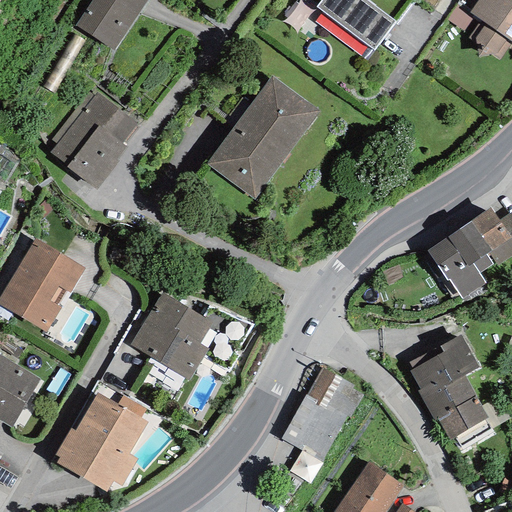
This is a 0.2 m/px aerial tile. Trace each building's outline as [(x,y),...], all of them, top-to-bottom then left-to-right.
[(113,51),(147,0),(92,0),(75,26),(113,51)] [(395,23),(365,0),(320,0),(316,7),(374,51),(395,23)] [(511,0),(477,0),(469,13),(481,20),(468,38),(475,43),(478,58),(489,55),(498,60),(511,42),(511,0)] [(254,200),(319,110),(271,76),(206,165),(254,200)] [(136,124),(96,92),(93,97),(88,93),(51,140),(56,144),(49,153),(96,190),(119,161),(117,159),(126,148),(120,144),(136,124)] [(490,207),(471,221),(492,252),(489,254),(497,266),(511,255),(511,211),(499,220),(490,207)] [(492,252),(471,221),(427,251),(447,280),(448,279),(461,298),(484,283),(478,274),(492,264),(486,256),(489,254),(492,252)] [(34,238),(0,294),(0,306),(44,334),(84,268),(34,238)] [(202,317),(161,293),(130,345),(189,380),(202,358),(228,372),(238,353),(234,353),(252,325),(209,305),(202,317)] [(460,335),(409,363),(412,370),(409,372),(419,390),(417,391),(434,421),(437,419),(448,440),(488,418),(464,375),(478,367),(460,335)] [(0,418),(12,426),(40,376),(0,352),(0,418)] [(304,396),(280,439),(322,462),(347,417),(349,418),(362,394),(352,389),(353,386),(322,368),(306,396),(304,396)] [(147,422),(96,393),(75,431),(70,429),(55,456),(59,458),(56,464),(106,492),(113,481),(121,486),(137,459),(129,454),(147,422)] [(384,511),(402,485),(367,461),(333,511),(384,511)] [(0,467),(0,482),(10,489),(17,477),(0,467)] [(413,511),(402,503),(395,511),(413,511)]
